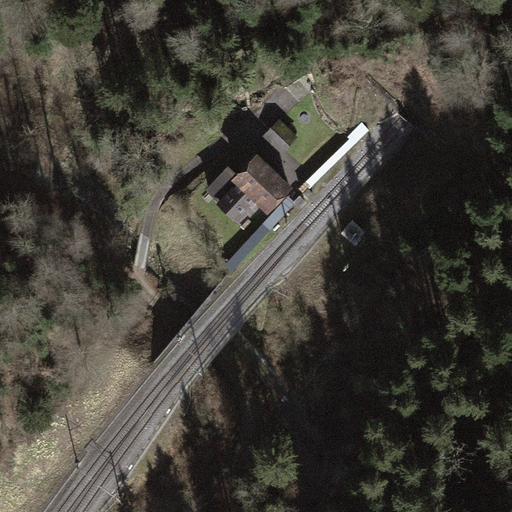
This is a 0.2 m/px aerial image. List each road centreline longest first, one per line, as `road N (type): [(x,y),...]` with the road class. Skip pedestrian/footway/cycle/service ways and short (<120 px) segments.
road 1 (track): [(190,511),(242,455),(248,416),(236,371),(81,214),(0,180)]
road 2 (track): [(139,281),(149,212),(167,187),(248,121)]
